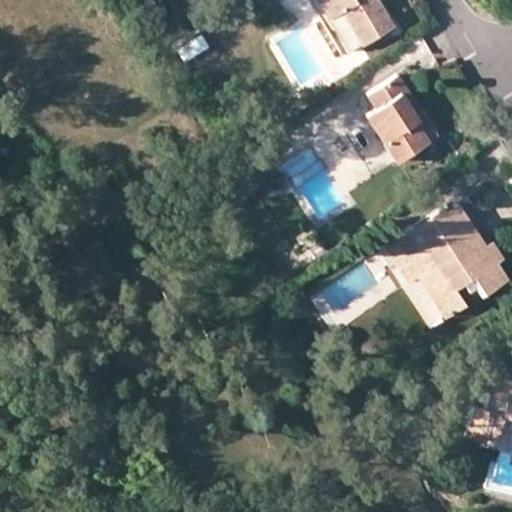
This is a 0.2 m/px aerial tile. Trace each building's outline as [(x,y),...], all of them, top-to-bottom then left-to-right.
[(307,0),(326,30),(332,27),(347,50),(393,21),(379,0),(307,0)] [(408,87),(397,72),(365,93),(374,107),(364,113),(394,160),(419,143),(401,116),(407,112),(397,94),(408,87)] [(436,131),(408,87),(397,94),(407,112),(401,116),(419,143),(436,131)] [(196,175),(199,181),(233,160),(230,155),(220,161),(202,172),(196,175)] [(254,184),(237,157),(233,160),(199,181),(218,207),(254,184)] [(458,201),(445,210),(463,237),(475,229),(458,201)] [(442,204),(381,244),(405,282),(415,276),(441,315),(462,301),(453,288),(462,282),(466,289),(474,285),(478,292),(505,274),(495,259),(502,254),(491,239),(485,242),(475,229),(463,237),(445,210),(442,204)] [(318,242),(313,235),(304,241),(308,249),(318,242)] [(468,405),(463,436),(480,441),(482,436),(495,438),(500,415),(511,418),(511,363),(481,356),(474,384),(485,387),(480,407),(468,405)]
